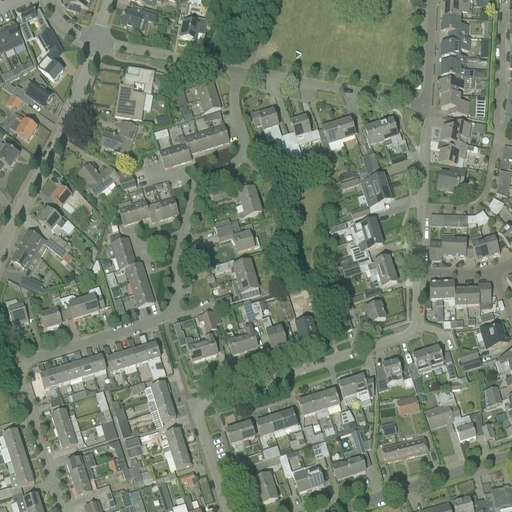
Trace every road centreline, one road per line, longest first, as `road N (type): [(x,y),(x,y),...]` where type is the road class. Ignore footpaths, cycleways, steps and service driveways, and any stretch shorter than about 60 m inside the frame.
road 1 (residential): [(15,365),(170,310),(198,189),(243,154),(234,70)]
road 2 (residential): [(412,325),(404,336),(199,407),(226,511)]
road 3 (residential): [(0,250),(77,98),(95,42)]
road 4 (tertiary): [(332,511),(511,454)]
road 5 (residential): [(425,107),(247,72)]
road 6 (residential): [(417,273),(425,107)]
road 7 (residential): [(61,511),(15,365)]
road 8 (residential): [(234,70),(95,42)]
